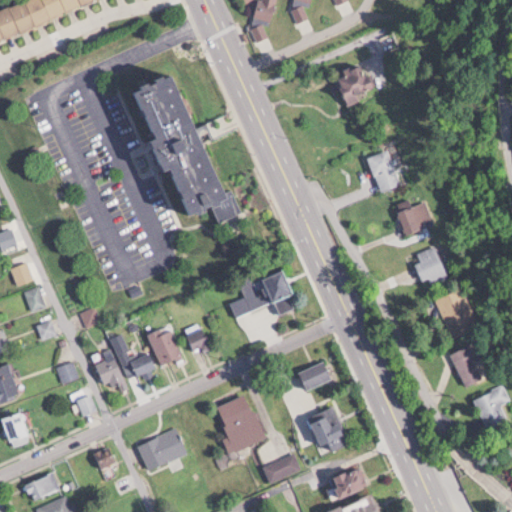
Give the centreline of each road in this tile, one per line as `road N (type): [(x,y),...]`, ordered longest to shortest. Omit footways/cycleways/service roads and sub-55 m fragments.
road 1 (primary): [(208,0),(442,511)]
road 2 (residential): [(347,313),(0,472)]
road 3 (residential): [(293,190),(315,188),(327,199),(446,427)]
road 4 (residential): [(511,19),(511,151)]
